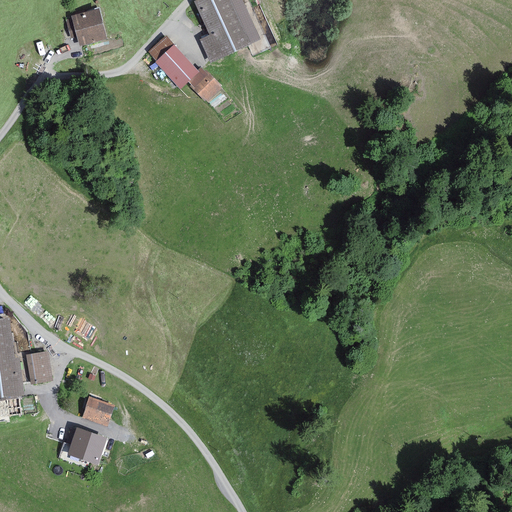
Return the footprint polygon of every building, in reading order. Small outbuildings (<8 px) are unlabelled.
[(195,0),(192,1),(208,35),(198,39),(210,66),(251,47),(250,44),(260,39),(241,0),(195,0)] [(110,39),(102,8),(73,16),(73,18),(67,20),(72,39),(79,37),(82,47),(110,39)] [(197,70),(166,36),(148,52),(156,61),(155,62),(180,90),(188,82),(199,73),(197,70)] [(205,70),(204,71),(200,67),(197,70),(199,73),(188,82),(191,85),(190,86),(204,102),(205,101),(207,102),(221,88),(219,86),(220,85),(205,70)] [(13,318),(0,319),(0,398),(24,395),(27,395),(22,357),(18,358),(13,318)] [(49,351),(28,355),(33,385),(54,381),(49,351)] [(24,395),(0,398),(0,420),(27,417),(24,395)] [(117,406),(91,396),(83,418),(109,428),(117,406)] [(111,438),(80,428),(79,430),(73,445),(67,443),(65,442),(59,458),(88,468),(90,462),(101,466),(111,438)] [(73,445),(79,430),(72,428),(67,443),(73,445)]
